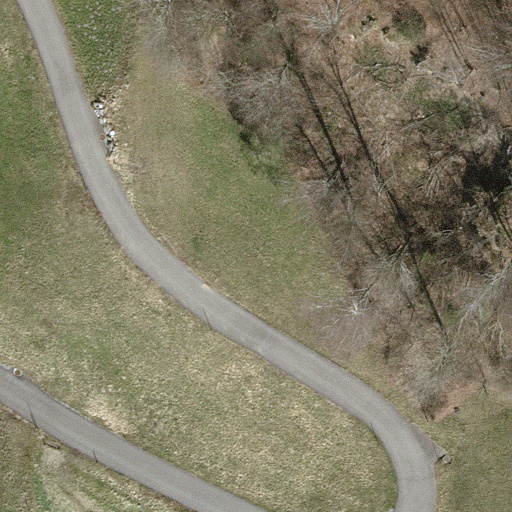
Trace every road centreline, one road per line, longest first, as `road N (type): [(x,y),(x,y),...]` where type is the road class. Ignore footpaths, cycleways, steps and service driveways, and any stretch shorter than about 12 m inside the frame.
road 1 (track): [(416,511),(406,450),(369,404),(210,308),(153,263),(114,209),(30,0)]
road 2 (track): [(0,382),(234,511)]
